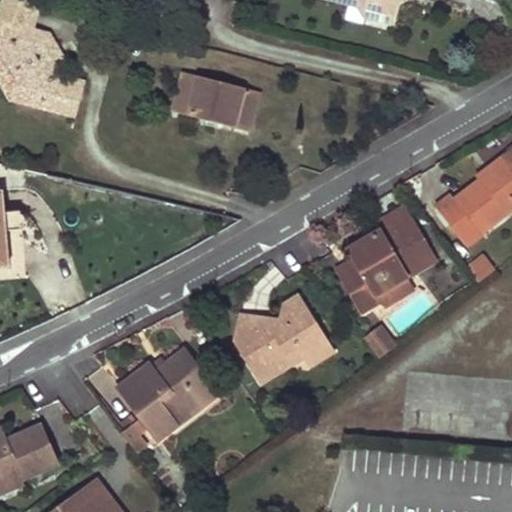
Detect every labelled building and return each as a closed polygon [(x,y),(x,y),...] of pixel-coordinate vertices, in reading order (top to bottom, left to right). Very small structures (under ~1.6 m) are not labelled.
[(75,119),(83,88),(79,80),(61,75),(45,70),(30,46),(34,29),(41,5),(20,0),(2,0),(0,9),(0,60),(17,91),(14,103),(75,119)] [(390,23),(396,0),(334,0),(335,0),(350,4),(375,11),(373,19),(390,23)] [(375,11),(350,4),(346,20),(371,27),(373,19),(375,11)] [(34,29),(30,46),(45,70),(61,75),(64,59),(50,34),(34,29)] [(0,60),(0,78),(14,103),(17,91),(0,60)] [(198,77),(183,73),(172,112),(188,116),(198,77)] [(250,132),(260,93),(198,77),(188,116),(250,132)] [(511,210),(511,150),(505,156),(508,161),(480,182),(455,201),(481,235),(511,210)] [(505,156),(476,177),(480,182),(508,161),(505,156)] [(0,193),(0,267),(9,266),(6,231),(4,213),(2,193),(0,193)] [(405,209),(376,225),(381,232),(383,236),(411,220),(405,209)] [(4,213),(6,231),(22,229),(21,211),(4,213)] [(360,268),(342,278),(363,312),(381,302),(377,295),(435,261),(411,220),(383,236),(381,232),(349,251),(354,259),(360,268)] [(483,254),(462,268),(474,285),(495,271),(483,254)] [(337,269),(342,278),(359,268),(354,259),(337,269)] [(243,345),(241,354),(261,385),(288,368),(291,361),(286,353),(300,345),(307,356),(308,358),(321,361),(335,351),(318,323),(308,321),(310,311),(300,296),(285,306),(282,322),(281,326),(274,330),(266,329),(268,319),(241,315),(234,343),(243,345)] [(318,323),(310,311),(308,321),(318,323)] [(282,322),(268,319),(266,329),(274,330),(281,326),(282,322)] [(377,361),(397,347),(382,326),(362,339),(377,361)] [(239,344),(234,343),(241,354),(243,345),(239,344)] [(291,361),(288,368),(307,356),(300,345),(286,353),(291,361)] [(119,389),(159,441),(178,426),(173,420),(198,402),(188,390),(204,377),(184,351),(165,366),(156,373),(152,368),(150,365),(119,389)] [(165,366),(161,360),(152,368),(156,373),(165,366)] [(173,420),(178,426),(218,396),(204,377),(188,390),(198,402),(173,420)] [(133,416),(120,425),(125,431),(137,423),(133,416)] [(2,435),(0,435),(0,475),(15,469),(21,480),(57,465),(40,427),(5,442),(2,435)] [(340,472),(358,477),(361,468),(377,472),(381,456),(346,448),(340,472)] [(439,462),(444,479),(461,474),(456,457),(439,462)] [(15,469),(0,475),(0,494),(22,485),(21,480),(15,469)] [(120,511),(98,481),(55,511),(120,511)]
